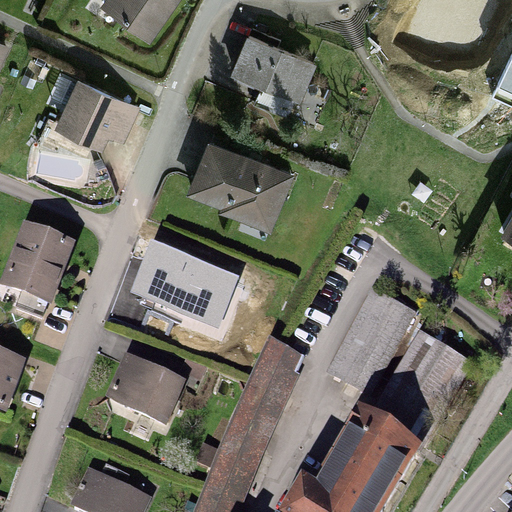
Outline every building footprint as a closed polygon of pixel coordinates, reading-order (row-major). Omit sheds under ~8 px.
[(179,3),(174,0),(112,0),(105,10),(150,43),(179,3)] [(248,43),(234,78),(303,105),(317,70),(248,43)] [(134,111),(78,87),(58,132),(102,150),(107,138),(120,144),(134,111)] [(290,181),(210,148),(190,195),(229,212),(227,217),(268,234),(290,181)] [(26,233),(5,294),(51,309),(71,248),(26,233)] [(236,277),(152,243),(133,290),(216,324),(236,277)] [(372,296),(328,381),(371,403),(415,318),(372,296)] [(420,342),(371,430),(418,461),(469,370),(420,342)] [(304,365),(269,351),(249,392),(201,511),(240,511),(269,437),(304,365)] [(17,366),(0,360),(0,416),(0,417),(17,366)] [(129,365),(112,405),(166,429),(183,389),(129,365)] [(384,511),(418,461),(371,430),(365,427),(317,500),(306,493),(293,511),(384,511)] [(89,479),(73,511),(149,511),(151,509),(89,479)]
